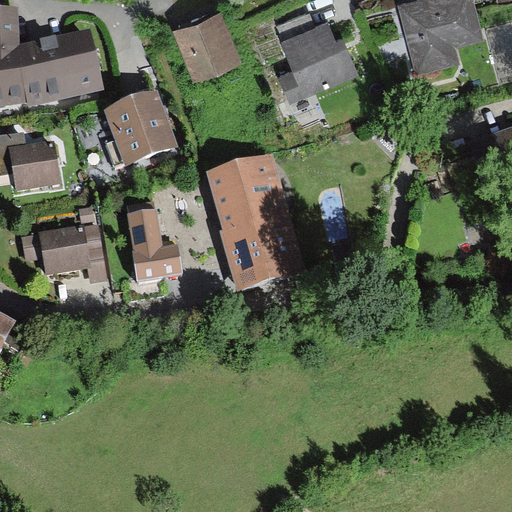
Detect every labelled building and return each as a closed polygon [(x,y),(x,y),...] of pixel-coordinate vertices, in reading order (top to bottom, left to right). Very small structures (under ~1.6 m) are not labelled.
[(474,0),(398,0),(416,72),(460,61),(456,45),(484,38),(474,0)] [(241,57),(220,7),(172,26),(193,76),(241,57)] [(19,12),(0,12),(0,109),(28,105),(29,111),(104,93),(91,33),(21,49),(19,12)] [(292,99),(358,72),(342,33),(336,36),(329,18),(315,24),(311,13),(278,27),(294,66),(281,72),(292,99)] [(179,147),(157,93),(104,114),(116,144),(107,147),(115,168),(124,164),(125,168),(179,147)] [(511,132),(508,135),(466,150),(482,194),(511,182),(511,132)] [(57,164),(54,143),(26,147),(25,135),(0,138),(0,175),(14,174),(17,193),(61,187),(57,164)] [(274,159),(208,177),(219,215),(225,236),(221,237),(238,296),(307,277),(274,159)] [(178,248),(164,250),(159,214),(155,214),(153,205),(129,208),(130,217),(127,218),(137,279),(127,281),(131,303),(165,298),(163,280),(183,277),(178,248)] [(93,207),(79,210),(83,225),(97,222),(93,207)] [(101,246),(98,226),(24,239),(28,260),(42,258),(46,280),(89,272),(91,285),(108,283),(101,246)] [(0,359),(16,328),(0,319),(0,359)]
